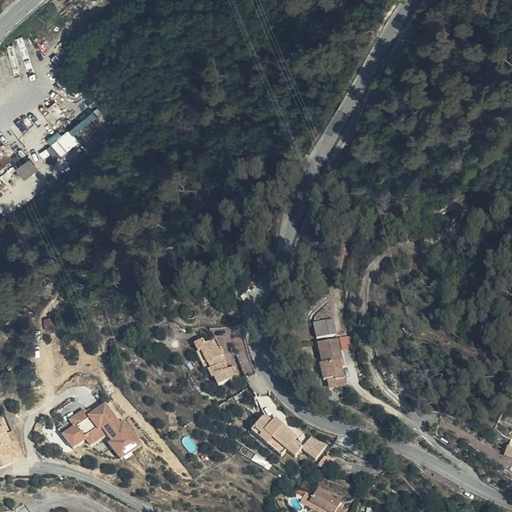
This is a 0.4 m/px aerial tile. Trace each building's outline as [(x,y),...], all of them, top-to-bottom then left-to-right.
[(22,162),(27,158),(24,153),(13,159),(16,167),(16,166),(22,162)] [(31,164),(27,158),(22,162),(16,166),(19,170),(31,164)] [(35,172),(31,164),(19,170),(24,179),(35,172)] [(336,333),(333,320),(313,324),(316,337),(336,333)] [(344,363),(338,338),(317,343),(322,365),(319,365),(322,382),(326,381),(344,378),(341,363),(344,363)] [(234,387),(242,382),(234,368),(226,373),(218,363),(221,359),(219,356),(214,355),(208,346),(201,351),(198,347),(191,352),(196,359),(198,357),(209,373),(205,374),(214,387),(217,385),(220,390),(231,383),(234,387)] [(198,357),(196,359),(193,360),(202,376),(205,374),(209,373),(198,357)] [(346,387),(344,378),(326,381),(328,390),(346,387)] [(125,459),(137,451),(127,436),(124,439),(121,435),(107,414),(94,423),(90,426),(87,422),(85,419),(70,430),(75,436),(61,445),(71,459),(84,450),(100,439),(105,445),(110,454),(116,461),(123,456),(125,459)] [(294,454),(300,445),(292,439),(295,434),(273,416),(270,419),(262,414),(249,429),(281,454),(286,448),(294,454)] [(0,473),(2,478),(15,474),(14,470),(27,465),(18,445),(9,448),(6,441),(1,431),(1,429),(0,429),(0,473)] [(320,445),(327,440),(308,433),(300,445),(310,453),(320,445)] [(88,457),(105,445),(100,439),(84,450),(88,457)] [(141,457),(137,451),(125,459),(123,456),(116,461),(110,454),(107,456),(118,473),(141,457)] [(301,500),(301,501),(328,511),(329,511),(329,504),(301,500)] [(328,511),(301,501),(299,511),(328,511)]
